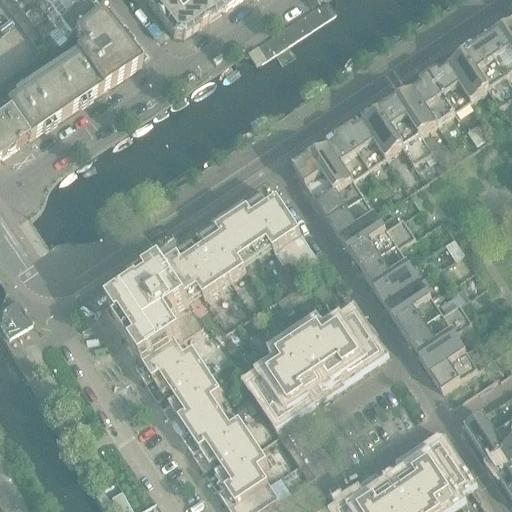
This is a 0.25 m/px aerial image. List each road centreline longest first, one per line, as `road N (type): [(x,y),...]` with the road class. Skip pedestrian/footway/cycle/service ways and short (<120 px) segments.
road 1 (residential): [(334,487),(297,431),(400,364),(268,158)]
road 2 (residential): [(0,233),(29,278),(62,292),(268,158)]
road 3 (residential): [(268,158),(505,0)]
road 4 (residential): [(499,511),(436,420),(334,487)]
road 5 (residential): [(174,77),(0,197)]
road 6 (residential): [(289,0),(174,77)]
